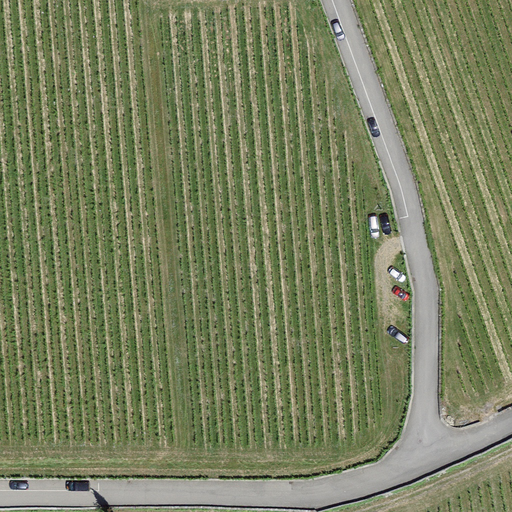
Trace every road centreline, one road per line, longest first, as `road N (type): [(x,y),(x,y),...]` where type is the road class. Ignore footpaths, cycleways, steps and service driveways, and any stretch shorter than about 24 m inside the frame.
road 1 (track): [(511,423),(361,484),(306,495),(0,492)]
road 2 (unclassified): [(338,0),(425,272),(424,461)]
